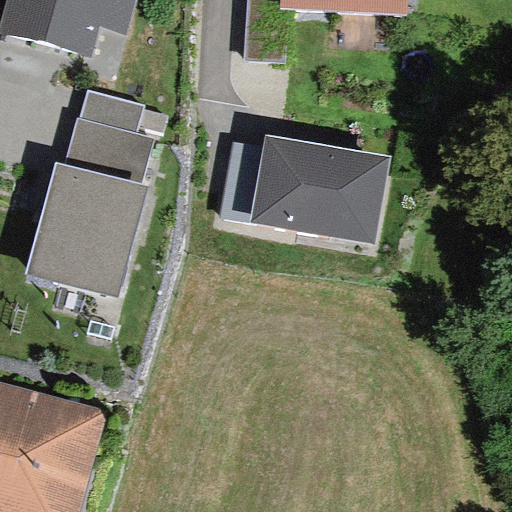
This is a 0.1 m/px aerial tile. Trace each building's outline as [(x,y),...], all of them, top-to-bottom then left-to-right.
[(130,0),(15,0),(3,39),(84,65),(96,28),(119,36),(130,0)] [(402,24),(402,0),(287,0),(287,22),(402,24)] [(71,186),(49,181),(20,292),(108,314),(151,146),(86,129),(71,186)] [(383,172),(268,154),(256,233),(371,250),(383,172)] [(76,511),(102,423),(0,394),(0,511),(76,511)]
